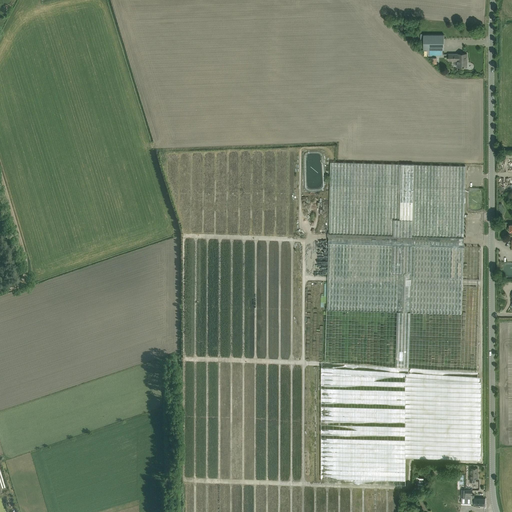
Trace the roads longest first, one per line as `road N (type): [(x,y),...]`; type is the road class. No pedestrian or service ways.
road 1 (tertiary): [(496,511),(493,0)]
road 2 (track): [(0,170),(26,258),(20,282),(0,290)]
